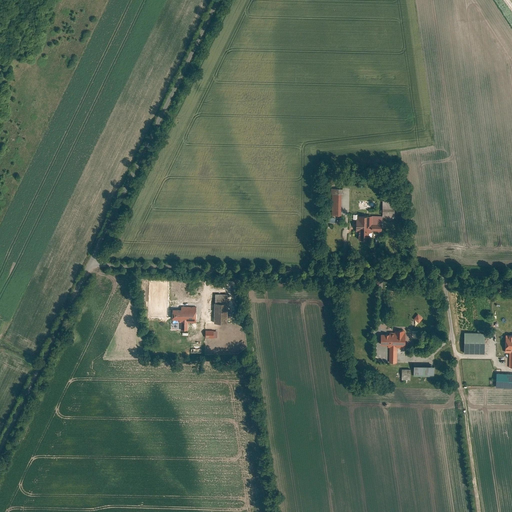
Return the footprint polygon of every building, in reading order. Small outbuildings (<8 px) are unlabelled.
[(337,188),(330,188),(328,220),(336,220),(337,188)] [(354,231),(354,237),(365,237),(366,228),(378,228),(378,222),(391,222),(391,199),(377,199),(376,214),(350,214),(349,231),(354,231)] [(210,290),(209,319),(223,320),(224,290),(210,290)] [(505,350),(505,364),(511,364),(511,334),(506,334),(508,300),(489,299),(487,332),(493,333),(492,349),(505,350)] [(176,320),(176,328),(185,329),(185,320),(192,320),(192,304),(176,303),(176,306),(167,305),(166,320),(176,320)] [(409,315),(414,319),(418,314),(413,310),(409,315)] [(459,350),(480,350),(481,329),(459,328),(459,350)] [(394,345),(404,345),(404,331),(402,331),(402,329),(395,329),(395,332),(379,332),(379,343),(386,343),(386,347),(387,347),(387,368),(394,368),(394,345)] [(409,354),(409,374),(427,375),(427,354),(409,354)] [(491,384),(511,384),(511,369),(492,369),(491,384)]
